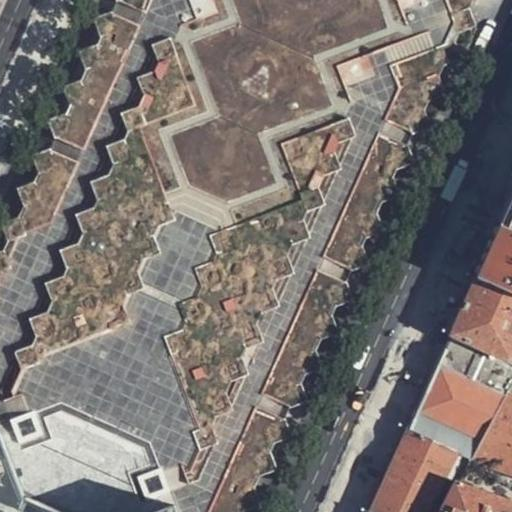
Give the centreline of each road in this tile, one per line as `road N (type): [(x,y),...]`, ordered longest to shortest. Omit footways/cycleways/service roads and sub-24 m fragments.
road 1 (primary): [(213,511),(456,0)]
road 2 (primary): [(317,511),(511,84)]
